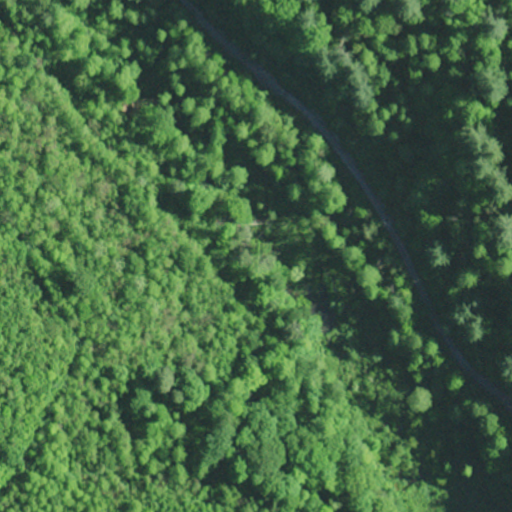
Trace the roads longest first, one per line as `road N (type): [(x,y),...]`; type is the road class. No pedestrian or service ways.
road 1 (track): [(183,0),(354,166),(447,336),(511,406)]
road 2 (track): [(217,511),(168,459),(164,434),(176,388),(147,305),(0,161)]
road 3 (track): [(0,189),(77,349),(0,487)]
